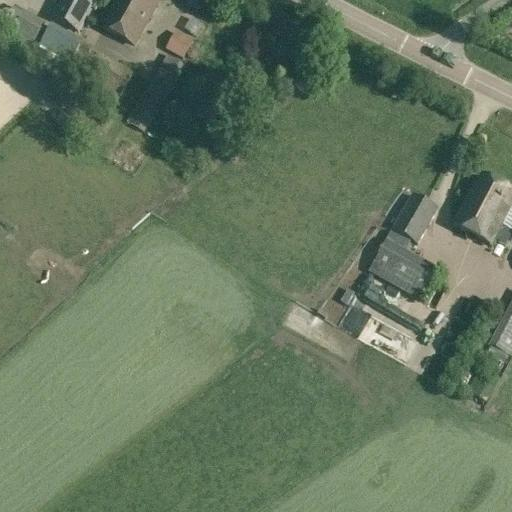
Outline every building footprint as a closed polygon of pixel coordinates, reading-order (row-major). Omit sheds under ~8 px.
[(77,34),(84,20),(95,0),(63,0),(60,7),(53,21),(77,34)] [(159,2),(156,0),(118,0),(102,29),(134,46),(159,2)] [(45,26),(24,13),(13,31),(34,44),(45,26)] [(76,79),(93,50),(52,26),(35,56),(76,79)] [(181,60),(190,43),(176,37),(168,51),(181,60)] [(93,51),(93,50),(76,79),(117,103),(133,74),(93,51)] [(157,71),(130,116),(126,124),(145,135),(185,68),(167,57),(158,71),(157,71)] [(55,124),(67,132),(75,119),(64,111),(55,124)] [(511,233),(511,232),(502,227),(511,209),(511,194),(480,177),(453,227),(491,248),(494,242),(505,247),(511,233)] [(419,247),(438,211),(411,196),(391,231),(419,247)] [(422,304),(440,272),(387,241),(368,273),(422,304)] [(510,359),(511,354),(511,312),(509,317),(491,349),(510,359)] [(482,410),(483,409),(499,383),(480,370),(463,398),(482,410)]
